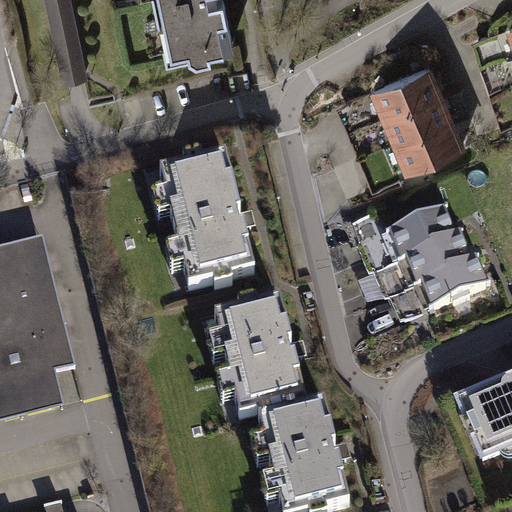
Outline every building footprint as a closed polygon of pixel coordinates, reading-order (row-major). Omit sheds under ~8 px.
[(85,81),(67,0),(41,0),(61,86),(85,81)] [(218,0),(153,0),(169,64),(230,49),(218,0)] [(429,70),(367,97),(403,177),(464,150),(429,70)] [(222,161),(155,180),(187,298),(255,279),(222,161)] [(426,308),(483,281),(446,205),(390,232),(426,308)] [(22,246),(0,251),(0,388),(75,370),(59,307),(39,312),(22,246)] [(276,306),(210,322),(233,421),(300,406),(276,306)] [(511,380),(458,402),(481,462),(511,449),(511,380)] [(345,511),(322,420),(257,437),(276,511),(345,511)]
